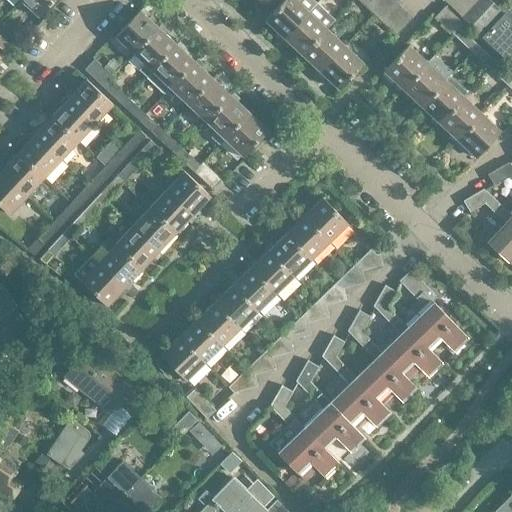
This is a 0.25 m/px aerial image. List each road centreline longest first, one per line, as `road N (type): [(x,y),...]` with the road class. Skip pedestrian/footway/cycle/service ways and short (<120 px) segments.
road 1 (residential): [(426,231),(188,0)]
road 2 (residential): [(256,402),(426,231)]
road 3 (residential): [(426,231),(511,140)]
